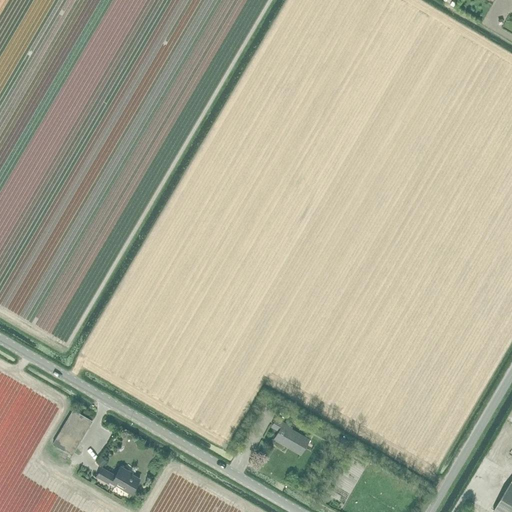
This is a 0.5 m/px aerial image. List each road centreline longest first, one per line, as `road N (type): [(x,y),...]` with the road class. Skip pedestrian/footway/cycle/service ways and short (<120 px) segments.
road 1 (unclassified): [(298,511),(0,339)]
road 2 (unclassified): [(437,511),(511,385)]
